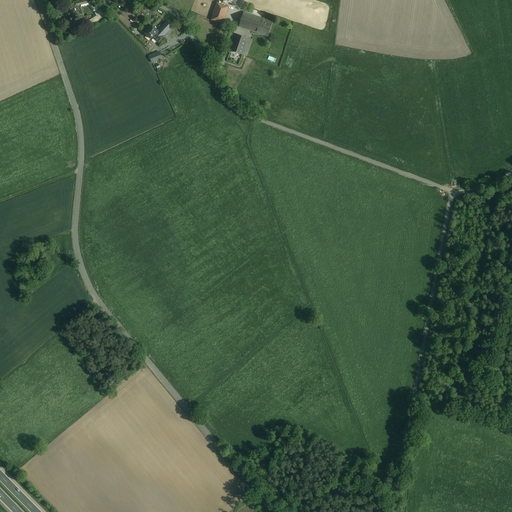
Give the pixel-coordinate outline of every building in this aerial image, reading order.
[(228,7),(217,3),(212,20),(223,23),(228,7)] [(101,9),(96,12),(98,16),(93,18),(89,21),(92,25),(94,24),(106,17),(101,9)] [(273,22),(254,16),(244,12),(239,27),(268,36),(273,22)] [(75,18),(67,21),(70,27),(69,27),(71,31),(79,27),(75,18)] [(158,29),(152,36),(156,41),(170,27),(165,22),(158,29)] [(152,23),(144,32),(149,38),(152,36),(158,29),(152,23)] [(247,38),(236,34),(230,51),(246,56),(252,40),(246,38),(247,38)]
